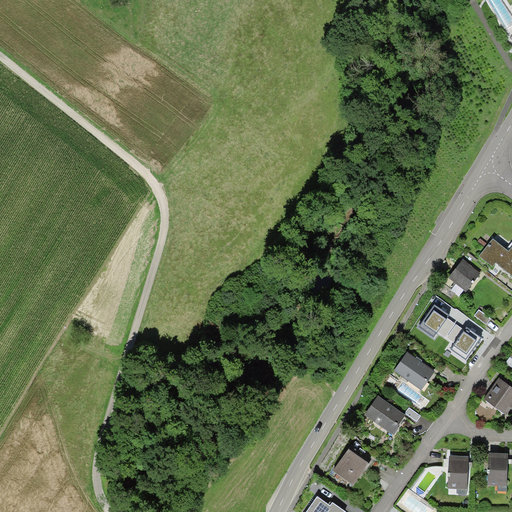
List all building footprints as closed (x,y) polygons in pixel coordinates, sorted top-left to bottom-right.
[(511,246),(509,251),(493,239),(479,256),(492,266),(496,262),(511,274),(511,246)] [(481,273),(463,259),(449,278),(466,292),(475,281),(481,273)] [(443,310),(435,305),(419,327),(434,336),(437,332),(447,318),(449,315),(443,310)] [(479,309),(475,315),(486,324),(491,318),(479,309)] [(455,324),(447,318),(437,332),(445,338),(455,324)] [(464,330),(456,324),(447,338),(455,343),(464,330)] [(472,332),(466,327),(464,330),(455,343),(451,349),(465,359),(481,338),(472,332)] [(416,358),(407,352),(394,370),(422,390),(435,371),(421,361),(418,359),(416,358)] [(511,407),(511,386),(499,378),(491,388),(484,399),(506,415),(511,407)] [(378,396),(365,415),(394,435),(398,429),(399,427),(397,426),(406,414),(378,396)] [(421,416),(409,408),(405,413),(417,421),(421,416)] [(369,463),(349,449),(333,471),(353,485),(366,467),(369,463)] [(500,453),(489,452),(487,485),(507,486),(508,453),(500,453)] [(459,456),(449,455),(448,488),(467,489),(469,456),(459,456)] [(330,505),(317,496),(306,511),(345,511),(346,511),(332,502),(330,505)]
